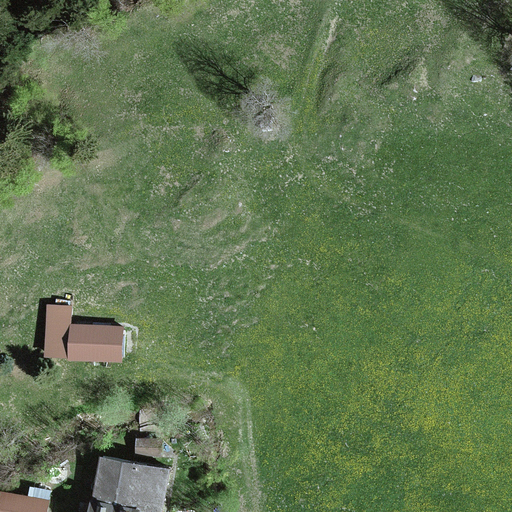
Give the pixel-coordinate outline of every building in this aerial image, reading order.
[(76,308),(51,306),(47,352),(128,359),(131,326),(75,321),(76,308)] [(164,436),(139,436),(139,452),(164,452),(164,436)] [(105,450),(97,491),(149,501),(169,505),(176,464),(105,450)] [(51,511),(54,501),(2,490),(0,498),(0,511),(51,511)] [(146,511),(149,501),(97,491),(93,511),(146,511)]
